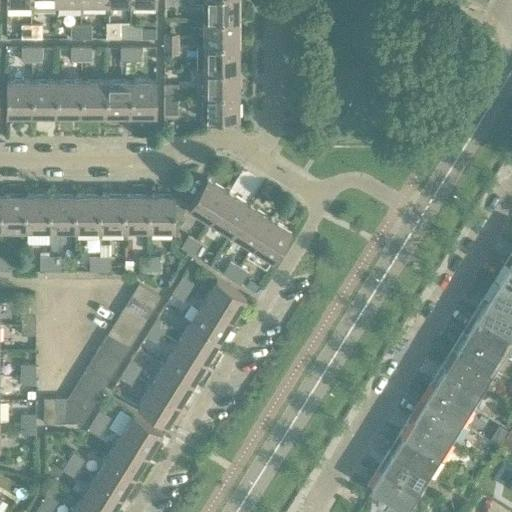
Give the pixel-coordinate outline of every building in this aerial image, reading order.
[(204,0),(204,19),(239,19),(238,0),(204,0)] [(204,19),(204,43),(238,43),(239,19),(204,19)] [(32,39),(32,24),(20,24),(20,39),(32,39)] [(32,24),(32,39),(41,39),(41,24),(32,24)] [(130,39),(130,24),(119,24),(119,39),(130,39)] [(130,24),(130,39),(140,39),(140,24),(130,24)] [(82,39),(82,25),(70,25),(70,39),(82,39)] [(82,25),(82,39),(91,39),(91,25),(82,25)] [(164,43),(179,43),(179,33),(164,33),(164,43)] [(179,43),(164,43),(164,54),(179,54),(179,43)] [(204,45),(197,45),(197,64),(204,64),(204,68),(238,68),(238,43),(204,43),(204,45)] [(32,61),(33,47),(7,47),(7,57),(21,57),(21,61),(32,61)] [(33,47),(32,61),(41,61),(41,47),(33,47)] [(80,61),(80,47),(70,47),(70,61),(80,61)] [(80,47),(80,61),(91,61),(91,47),(80,47)] [(131,62),(131,47),(119,47),(118,62),(121,62),(121,73),(129,73),(129,62),(131,62)] [(131,47),(131,62),(141,61),(141,55),(157,55),(157,47),(131,47)] [(204,68),(203,93),(238,94),(238,68),(204,68)] [(6,114),(32,114),(32,79),(7,79),(6,114)] [(57,79),(32,79),(32,114),(57,114),(57,79)] [(82,79),(57,79),(57,114),(81,114),(82,79)] [(81,114),(106,114),(106,79),(82,79),(81,114)] [(106,114),(130,114),(131,79),(106,79),(106,114)] [(156,79),(131,79),(130,114),(156,114),(156,79)] [(164,82),(164,93),(178,93),(178,82),(164,82)] [(178,114),(178,93),(164,93),(163,114),(178,114)] [(238,94),(203,93),(203,118),(238,118),(238,94)] [(210,220),(228,191),(206,177),(188,206),(210,220)] [(210,220),(231,233),(249,204),(228,191),(210,220)] [(1,228),(26,228),(26,194),(1,194),(1,228)] [(26,228),(51,228),(51,194),(26,194),(26,228)] [(51,228),(75,228),(75,194),(51,194),(51,228)] [(75,228),(100,228),(100,194),(75,194),(75,228)] [(100,228),(124,228),(125,194),(100,194),(100,228)] [(124,228),(149,228),(149,194),(125,194),(124,228)] [(149,194),(149,228),(175,228),(175,194),(149,194)] [(270,217),(249,204),(231,233),(251,246),(270,217)] [(270,217),(251,246),(273,259),(292,230),(270,217)] [(189,252),(196,240),(187,234),(180,247),(189,252)] [(196,240),(189,252),(198,257),(205,245),(196,240)] [(1,256),(1,270),(11,270),(11,256),(1,256)] [(50,270),(50,256),(40,256),(40,270),(50,270)] [(50,256),(50,270),(61,270),(61,256),(50,256)] [(100,270),(100,256),(90,256),(90,270),(100,270)] [(100,256),(100,270),(110,270),(110,256),(100,256)] [(150,270),(150,256),(139,256),(138,270),(150,270)] [(150,256),(150,270),(161,270),(161,256),(150,256)] [(232,278),(239,266),(230,260),(223,272),(232,278)] [(511,265),(508,263),(498,279),(511,287),(511,265)] [(239,266),(232,278),(241,283),(248,271),(239,266)] [(175,285),(189,293),(195,283),(181,275),(175,285)] [(217,278),(204,300),(232,318),(246,296),(217,278)] [(511,287),(498,279),(487,296),(511,311),(511,287)] [(133,292),(153,306),(160,295),(139,282),(133,292)] [(189,293),(175,285),(169,295),(183,303),(189,293)] [(126,303),(147,316),(153,306),(133,292),(126,303)] [(511,335),(511,334),(511,311),(487,296),(477,313),(511,335)] [(219,339),(232,318),(204,300),(191,321),(219,339)] [(120,313),(141,326),(147,316),(126,303),(120,313)] [(22,324),(36,324),(36,313),(22,313),(22,324)] [(114,323),(135,336),(141,326),(120,313),(114,323)] [(501,352),(511,335),(477,313),(466,331),(501,352)] [(149,327),(162,334),(167,325),(155,318),(149,327)] [(191,321),(177,342),(206,360),(219,339),(191,321)] [(107,334),(129,346),(135,336),(114,323),(107,334)] [(36,324),(22,324),(22,334),(36,334),(36,324)] [(162,334),(149,327),(144,336),(156,343),(162,334)] [(490,369),(501,352),(466,331),(456,348),(490,369)] [(129,346),(107,334),(101,344),(122,356),(129,346)] [(177,342),(164,363),(193,381),(206,360),(177,342)] [(122,356),(101,344),(95,354),(116,366),(122,356)] [(480,387),(490,369),(456,348),(445,365),(480,387)] [(89,364),(110,377),(116,366),(95,354),(89,364)] [(123,368),(136,376),(141,367),(129,359),(123,368)] [(22,373),(36,373),(36,363),(22,363),(22,373)] [(164,363),(151,384),(180,402),(193,381),(164,363)] [(82,374),(103,387),(110,377),(89,364),(82,374)] [(469,404),(480,387),(445,365),(435,382),(469,404)] [(136,376),(123,368),(118,377),(131,385),(136,376)] [(36,373),(22,373),(22,384),(36,384),(36,373)] [(76,385),(97,397),(103,387),(82,374),(76,385)] [(458,421),(469,404),(435,382),(424,399),(458,421)] [(167,424),(180,402),(151,384),(138,405),(167,424)] [(68,396),(69,422),(82,421),(97,397),(76,385),(68,396)] [(57,422),(56,396),(44,397),(45,422),(57,422)] [(56,396),(57,422),(69,422),(68,396),(56,396)] [(448,438),(458,421),(424,399),(413,416),(448,438)] [(93,418),(104,425),(110,417),(98,409),(93,418)] [(22,422),(36,422),(36,413),(22,413),(22,422)] [(134,413),(120,434),(149,453),(163,431),(134,413)] [(437,455),(448,438),(413,416),(403,433),(437,455)] [(104,425),(93,418),(83,433),(94,441),(104,425)] [(36,422),(22,422),(22,433),(36,433),(36,422)] [(508,431),(500,443),(511,450),(511,424),(511,425),(508,431)] [(499,425),(490,439),(499,445),(500,443),(508,431),(499,425)] [(427,472),(437,455),(403,433),(392,450),(427,472)] [(120,434),(107,455),(136,473),(149,453),(120,434)] [(392,450),(381,467),(416,489),(427,472),(392,450)] [(66,460),(79,468),(84,459),(72,452),(66,460)] [(107,455),(94,476),(123,494),(136,473),(107,455)] [(79,468),(66,460),(61,469),(73,477),(79,468)] [(416,489),(381,467),(370,485),(391,498),(385,509),(389,511),(413,511),(424,494),(416,489)] [(94,476),(81,497),(104,511),(112,511),(123,494),(94,476)] [(40,502),(52,509),(57,501),(46,494),(40,502)] [(104,511),(81,497),(71,511),(104,511)] [(50,511),(52,509),(40,502),(35,510),(38,511),(50,511)]
